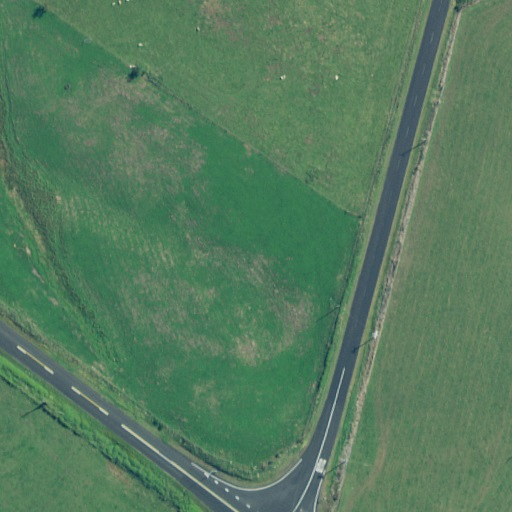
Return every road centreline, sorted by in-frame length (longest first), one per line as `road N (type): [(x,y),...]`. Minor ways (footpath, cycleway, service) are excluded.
road 1 (tertiary): [(438,0),(328,422),(292,511)]
road 2 (secondary): [(234,511),(0,335)]
